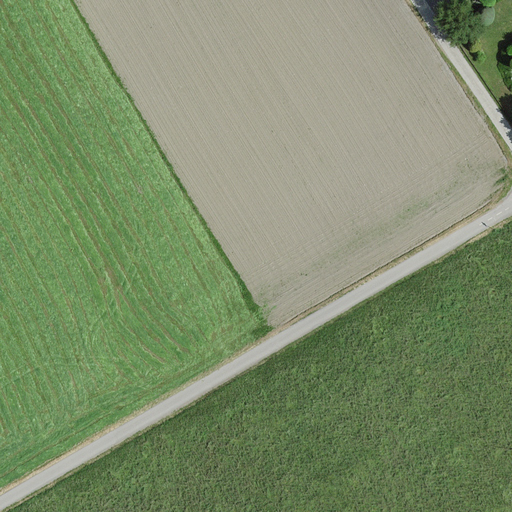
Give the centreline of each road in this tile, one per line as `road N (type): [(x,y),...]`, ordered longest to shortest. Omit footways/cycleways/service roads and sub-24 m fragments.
road 1 (residential): [(511,203),(0,502)]
road 2 (residential): [(421,9),(511,145)]
